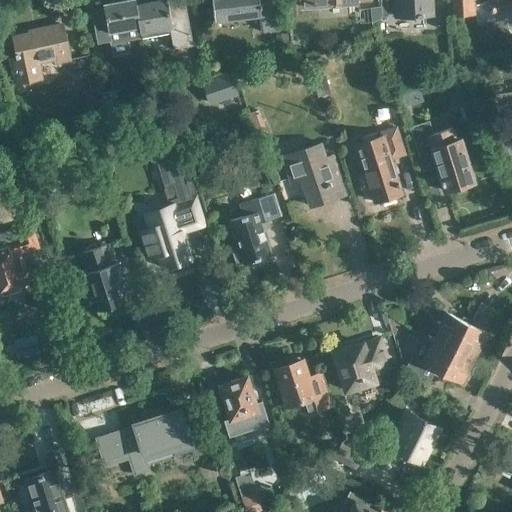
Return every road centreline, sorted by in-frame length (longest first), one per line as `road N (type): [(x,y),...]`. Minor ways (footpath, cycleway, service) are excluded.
road 1 (unclassified): [(0,400),(511,242)]
road 2 (unclassified): [(437,511),(511,363)]
